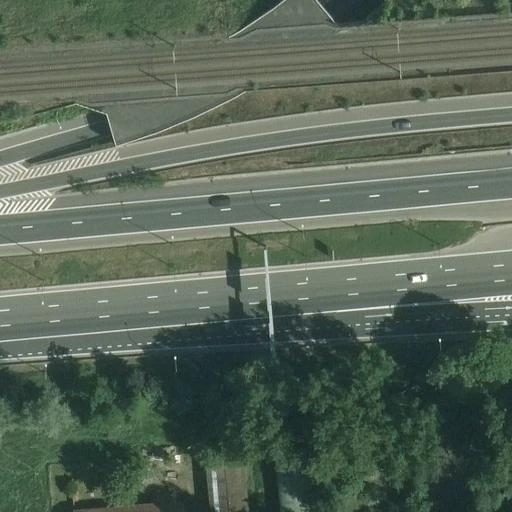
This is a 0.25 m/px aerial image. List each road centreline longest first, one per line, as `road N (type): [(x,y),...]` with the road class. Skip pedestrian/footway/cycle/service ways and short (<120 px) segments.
road 1 (motorway): [(511,113),(304,134),(0,191)]
road 2 (motorway): [(0,320),(511,273)]
road 3 (motorway): [(511,185),(0,230)]
road 4 (motorway): [(0,327),(210,330),(511,312)]
road 5 (motorway): [(340,0),(258,57),(175,96),(106,127),(0,158)]
